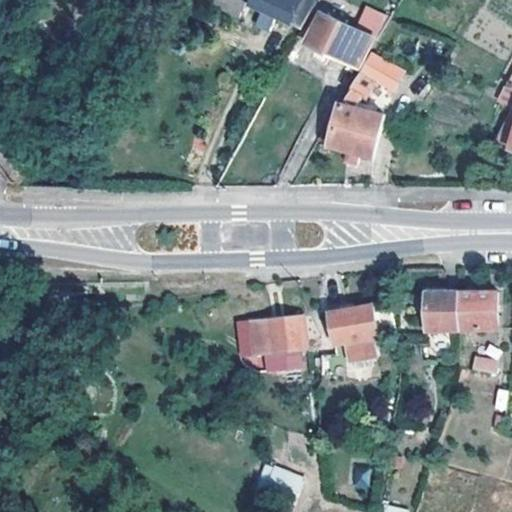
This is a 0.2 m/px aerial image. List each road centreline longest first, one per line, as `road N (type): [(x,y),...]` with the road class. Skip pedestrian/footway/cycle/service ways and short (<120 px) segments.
road 1 (secondary): [(342,237),(314,211),(0,225)]
road 2 (secondary): [(0,235),(151,262),(320,257),(342,237)]
road 3 (unclassified): [(101,0),(0,142)]
road 4 (secondary): [(511,232),(342,237)]
